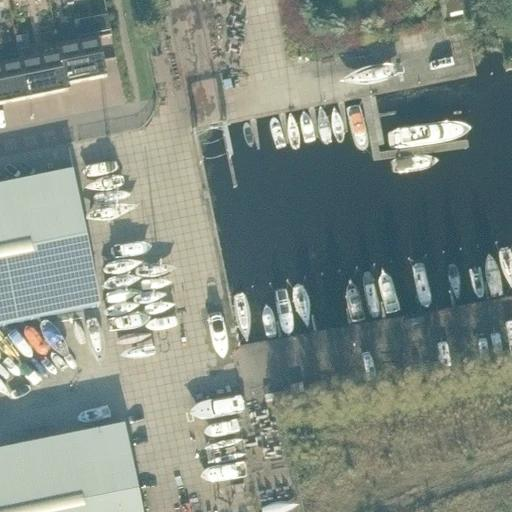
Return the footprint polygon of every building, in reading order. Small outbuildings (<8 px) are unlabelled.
[(460,0),(443,0),(447,18),(463,15),(460,0)] [(58,52),(65,86),(104,78),(96,38),(57,46),(58,52)] [(66,92),(65,86),(58,52),(19,60),(27,100),(66,92)] [(0,63),(0,105),(27,100),(19,60),(0,63)] [(0,327),(99,308),(72,174),(0,188),(0,327)] [(265,486),(266,495),(281,494),(283,501),(304,494),(305,494),(304,475),(296,451),(282,451),(294,448),(293,435),(287,435),(286,414),(285,413),(259,422),(259,432),(270,432),(272,439),(261,440),(263,445),(265,483),(265,486)] [(140,511),(124,428),(0,452),(0,511),(140,511)]
